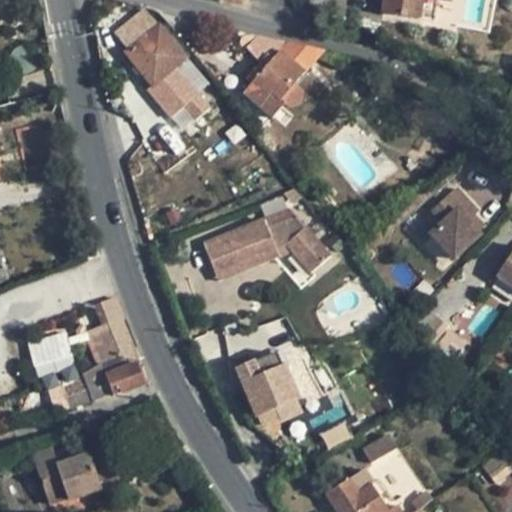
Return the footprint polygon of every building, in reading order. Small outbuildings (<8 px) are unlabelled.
[(384,0),(382,14),(420,19),(422,0),(384,0)] [(171,120),(183,110),(190,104),(200,116),(208,110),(174,70),(187,59),(160,27),(156,30),(140,12),(114,34),(129,52),(125,55),(153,89),(148,93),(171,120)] [(251,85),(243,94),(272,119),(284,105),(290,108),(292,109),(297,107),(299,106),(302,102),(302,99),(302,97),(302,93),(300,89),(299,88),(295,85),(326,51),(287,43),(256,36),(256,37),(249,36),(247,36),(244,37),(243,37),(241,39),(240,41),(240,45),(242,48),(244,49),(246,50),(248,50),(261,65),(265,68),(251,85)] [(251,85),(265,68),(261,65),(246,81),(251,85)] [(190,104),(183,110),(193,122),(200,116),(190,104)] [(458,187),(446,198),(457,210),(469,199),(458,187)] [(443,223),(430,235),(454,261),(481,236),(469,222),(476,215),(480,211),(469,199),(457,210),(446,198),(431,211),(443,223)] [(289,211),(264,220),(267,227),(294,217),(289,211)] [(476,215),(469,222),(479,233),(486,226),(476,215)] [(204,245),(212,267),(236,257),(241,272),(279,257),(277,251),(288,246),(312,274),(331,258),(294,217),(267,227),(264,220),(204,245)] [(279,257),(292,252),(288,246),(277,251),(279,257)] [(511,254),(496,277),(511,288),(511,254)] [(212,267),(218,281),(241,272),(236,257),(212,267)] [(137,352),(116,300),(95,308),(102,325),(83,333),(97,367),(82,376),(76,382),(62,387),(69,409),(112,394),(113,397),(146,385),(138,363),(138,358),(137,354),(137,352)] [(66,332),(27,343),(33,368),(73,357),(66,332)] [(254,363),(238,370),(263,427),(299,411),(295,401),(297,399),(277,353),(254,363)] [(252,359),(236,366),(238,370),(254,363),(252,359)] [(390,436),(363,451),(370,464),(398,449),(390,436)] [(51,450),(32,457),(50,508),(131,479),(119,444),(70,461),(56,466),(54,459),(51,450)] [(68,454),(54,459),(56,466),(70,461),(68,454)] [(365,470),(326,495),(336,511),(401,511),(398,506),(388,511),(373,487),(375,485),(374,484),(365,470)] [(388,511),(398,506),(381,479),(374,484),(375,485),(373,487),(388,511)] [(499,501),(493,491),(486,495),(493,505),(499,501)] [(498,511),(506,511),(499,501),(493,505),(498,511)]
